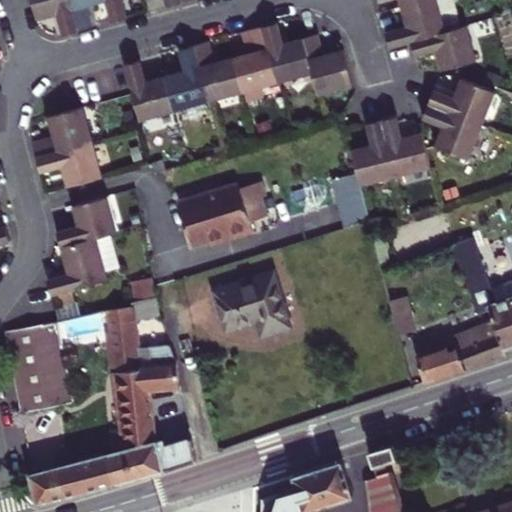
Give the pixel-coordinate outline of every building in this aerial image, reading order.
[(63,34),(78,30),(70,0),(32,0),(38,18),(57,13),(63,34)] [(70,0),(78,30),(93,26),(87,5),(103,0),(70,0)] [(122,0),(106,0),(113,20),(127,16),(122,0)] [(453,0),(424,0),(402,6),(408,26),(386,32),(390,47),(411,41),(461,27),(453,0)] [(263,26),(279,81),(313,73),(304,37),(284,43),(278,22),(263,26)] [(467,25),(461,27),(411,41),(416,55),(437,50),(442,70),(477,60),(467,25)] [(235,56),(244,91),(279,81),(263,26),(248,30),(254,51),(247,53),(235,56)] [(247,53),(254,51),(248,30),(242,32),(247,53)] [(318,34),(304,37),(313,73),(319,94),(353,84),(344,49),(324,55),(318,34)] [(194,45),(210,100),(244,91),(235,56),(215,62),(209,41),(194,45)] [(166,75),(176,110),(210,100),(194,45),(180,49),(186,70),(166,75)] [(125,64),(133,93),(141,120),(176,110),(166,75),(146,81),(140,60),(125,64)] [(474,75),(487,80),(491,70),(478,65),(474,75)] [(496,91),(463,77),(455,97),(434,89),(429,103),(483,125),(496,91)] [(423,118),(443,125),(436,145),(469,158),(483,125),(429,103),(423,118)] [(49,116),(54,136),(33,142),(37,157),(93,141),(83,107),(49,116)] [(132,113),(123,116),(126,126),(135,124),(132,113)] [(402,137),(397,115),(382,119),(396,176),(431,167),(423,131),(402,137)] [(396,176),(382,119),(367,123),(373,144),(352,149),(358,172),(361,184),(396,176)] [(226,148),(234,146),(232,139),(224,142),(226,148)] [(37,157),(41,171),(62,166),(68,186),(103,176),(93,141),(37,157)] [(131,149),(135,160),(141,158),(138,147),(131,149)] [(332,179),(345,228),(370,220),(361,184),(358,172),(332,179)] [(260,181),(257,183),(261,197),(265,196),(260,181)] [(240,188),(238,183),(179,202),(192,245),(211,239),(227,234),(228,239),(253,231),(250,221),(267,216),(261,197),(257,183),(240,188)] [(118,231),(108,196),(73,205),(79,225),(58,231),(62,246),(110,233),(118,231)] [(7,225),(0,227),(0,243),(11,240),(7,225)] [(382,226),(372,228),(382,265),(390,262),(382,226)] [(120,267),(110,233),(62,246),(69,273),(48,278),(52,294),(54,293),(72,288),(107,278),(106,271),(120,267)] [(212,244),(228,239),(227,234),(211,239),(212,244)] [(452,245),(477,313),(491,309),(498,329),(505,349),(511,346),(511,281),(492,289),(474,238),(452,245)] [(291,327),(274,272),(214,290),(227,331),(249,323),(247,316),(261,312),(263,319),(268,334),(291,327)] [(135,283),(138,298),(152,296),(149,280),(135,283)] [(54,293),(58,306),(76,302),(72,288),(54,293)] [(407,296),(393,300),(401,333),(417,329),(407,296)] [(132,305),(135,319),(160,315),(159,314),(156,298),(130,302),(131,305),(132,305)] [(139,348),(135,319),(132,305),(131,305),(107,310),(115,374),(118,373),(126,431),(127,437),(149,434),(148,430),(154,429),(152,399),(151,391),(180,389),(178,360),(169,345),(139,348)] [(247,316),(249,323),(263,319),(261,312),(247,316)] [(58,321),(6,331),(22,412),(74,401),(58,321)] [(506,355),(505,349),(498,329),(484,334),(482,328),(456,336),(459,343),(448,346),(447,344),(418,354),(422,367),(426,382),(469,367),(506,355)] [(152,399),(154,429),(158,439),(159,442),(164,440),(166,446),(192,438),(182,394),(152,399)] [(149,434),(127,437),(126,431),(110,433),(112,452),(107,453),(116,482),(163,469),(198,459),(192,438),(166,446),(164,440),(159,442),(158,439),(154,429),(148,430),(149,434)] [(371,451),(374,463),(396,456),(392,445),(371,451)] [(107,453),(31,473),(38,503),(116,482),(107,453)] [(313,481),(264,498),(263,511),(307,511),(303,500),(317,495),(320,506),(353,495),(342,460),(309,471),(313,481)] [(370,511),(402,511),(390,471),(366,481),(370,511)]
